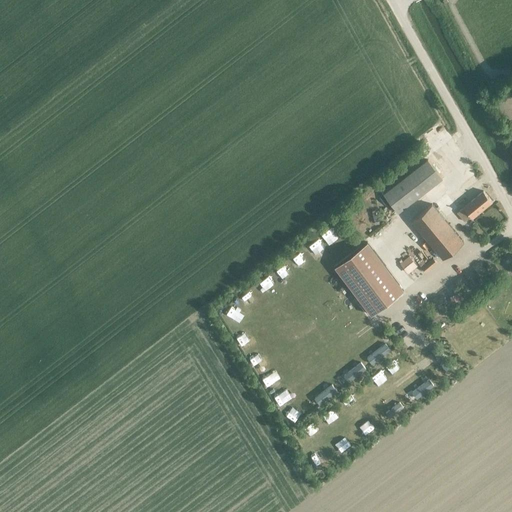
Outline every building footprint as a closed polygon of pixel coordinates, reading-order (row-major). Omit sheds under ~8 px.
[(383,194),(398,213),(442,178),(428,159),(383,194)] [(483,190),(457,212),(464,221),(471,215),(472,217),(492,201),(483,190)] [(432,203),(411,220),(442,258),(463,241),(432,203)] [(367,242),(335,266),(371,315),(404,290),(367,242)] [(409,256),(400,263),(404,268),(413,260),(409,256)] [(433,258),(421,267),(425,272),(437,262),(433,258)]
